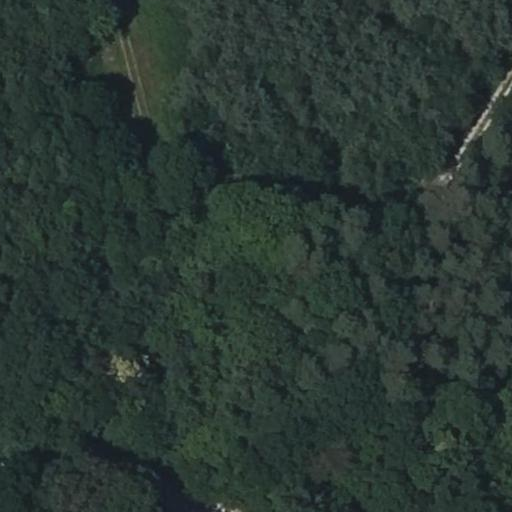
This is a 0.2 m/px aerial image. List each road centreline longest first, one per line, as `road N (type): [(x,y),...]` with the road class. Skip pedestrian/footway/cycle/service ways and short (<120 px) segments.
road 1 (track): [(511,81),(463,158),(405,196),(170,226),(57,280),(0,318)]
road 2 (track): [(463,158),(228,482),(350,511)]
road 3 (track): [(115,0),(228,482)]
road 4 (track): [(0,474),(228,482)]
